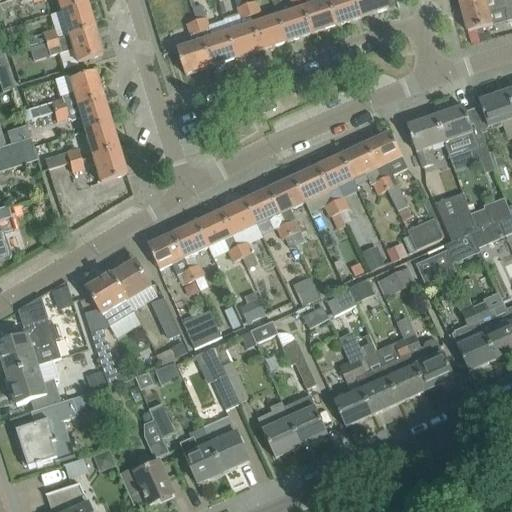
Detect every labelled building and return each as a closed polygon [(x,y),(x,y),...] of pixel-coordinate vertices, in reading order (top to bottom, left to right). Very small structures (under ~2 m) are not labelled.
[(84,0),(55,0),(60,13),(86,5),(84,0)] [(243,29),(228,34),(237,59),(262,51),(254,25),(251,17),(247,6),(245,0),(233,0),(238,16),(243,29)] [(301,0),(301,1),(304,9),(313,34),(338,26),(329,1),(329,0),(301,0)] [(331,0),(329,1),(338,26),(363,18),(357,0),(331,0)] [(357,0),(363,18),(389,9),(385,0),(357,0)] [(511,21),(511,0),(480,0),(461,5),(468,33),(492,26),(489,15),(504,11),(507,22),(511,21)] [(257,3),(247,6),(251,17),(261,14),(257,3)] [(86,5),(60,13),(64,26),(68,39),(94,31),(86,5)] [(202,6),(192,9),(197,23),(203,42),(211,68),(237,59),(228,34),(213,39),(208,26),(202,6)] [(304,9),(279,17),(287,43),(313,34),(304,9)] [(279,17),(254,25),(262,51),(287,43),(279,17)] [(194,45),(177,51),(186,76),(211,68),(203,42),(197,23),(187,26),(194,45)] [(55,43),(31,51),(34,60),(59,52),(61,56),(72,52),(75,64),(82,62),(101,56),(94,31),(68,39),(55,43)] [(51,32),(27,39),(31,49),(31,51),(55,43),(51,32)] [(42,119),(102,101),(94,73),(68,81),(73,98),(29,111),(32,121),(42,118),(42,119)] [(511,104),(508,93),(480,103),(489,129),(502,124),(508,141),(511,139),(511,104)] [(84,133),(110,125),(102,101),(42,119),(45,128),(68,121),(72,123),(80,121),(84,133)] [(480,149),(472,127),(465,108),(435,119),(444,144),(462,138),(468,154),(480,149)] [(426,150),(444,144),(435,119),(408,128),(422,169),(431,166),(426,150)] [(92,158),(117,150),(110,125),(84,133),(92,158)] [(366,146),(365,146),(387,193),(388,193),(392,201),(398,213),(408,208),(393,177),(408,170),(402,158),(399,152),(391,134),(366,146)] [(5,150),(0,151),(0,170),(37,158),(31,141),(5,150)] [(365,146),(342,157),(353,181),(366,175),(371,186),(373,185),(374,186),(379,197),(387,193),(365,146)] [(92,158),(94,165),(100,184),(125,176),(117,150),(92,158)] [(489,154),(499,183),(500,183),(499,181),(509,177),(499,151),(489,154)] [(68,165),(80,162),(77,152),(65,155),(68,165)] [(489,186),(499,183),(489,154),(479,158),(489,186)] [(342,157),(318,168),(329,192),(353,181),(342,157)] [(80,162),(68,165),(71,175),(83,172),(80,162)] [(318,168),(293,180),(304,204),(329,192),(318,168)] [(270,191),(269,191),(290,237),(300,233),(290,211),(304,204),(293,180),(270,191)] [(269,191),(246,202),(257,227),(271,220),(275,230),(276,230),(277,230),(282,241),(285,240),(289,250),(296,250),(290,237),(269,191)] [(344,200),(335,204),(339,215),(348,210),(344,200)] [(246,202),(221,213),(233,238),(257,227),(246,202)] [(335,204),(326,208),(330,219),(339,215),(335,204)] [(0,262),(10,259),(2,236),(14,232),(6,209),(0,210),(0,262)] [(452,244),(473,234),(478,232),(469,212),(443,223),(452,244)] [(221,213),(197,225),(209,249),(224,242),(229,252),(234,264),(243,260),(238,248),(233,238),(221,213)] [(511,217),(499,223),(505,237),(506,236),(511,233),(511,217)] [(444,240),(435,221),(408,233),(417,252),(444,240)] [(479,248),(505,237),(499,223),(478,232),(473,234),(479,248)] [(173,236),(172,236),(184,261),(209,249),(197,225),(173,236)] [(479,248),(473,234),(452,244),(446,247),(448,252),(455,268),(483,256),(479,248)] [(172,236),(149,247),(157,266),(160,271),(173,265),(178,277),(181,276),(186,286),(194,283),(189,272),(185,263),(184,261),(172,236)] [(247,244),(238,248),(238,249),(243,260),(253,280),(262,275),(266,273),(260,261),(256,263),(253,255),(252,255),(247,245),(247,244)] [(407,257),(401,245),(386,252),(391,264),(407,257)] [(426,287),(447,278),(457,273),(455,268),(448,252),(416,267),(426,287)] [(151,289),(146,279),(136,262),(110,278),(133,316),(134,315),(127,303),(151,289)] [(199,268),(189,272),(194,283),(195,282),(204,278),(199,268)] [(414,285),(407,270),(378,284),(385,299),(414,285)] [(110,329),(133,316),(110,278),(87,291),(110,329)] [(319,301),(310,280),(293,288),(303,309),(319,301)] [(51,293),(58,312),(70,307),(63,289),(51,293)] [(469,330),(453,337),(461,355),(469,374),(495,362),(472,310),(466,298),(457,302),(463,314),(469,330)] [(167,341),(180,335),(163,301),(151,307),(167,341)] [(247,324),(265,316),(259,301),(241,309),(247,324)] [(485,304),(472,310),(495,362),(496,361),(511,354),(511,326),(511,325),(500,330),(492,312),(489,313),(485,304)] [(304,319),(309,329),(310,331),(330,321),(323,309),(304,319)] [(213,321),(188,333),(196,351),(222,339),(213,321)] [(61,360),(56,342),(49,323),(11,335),(13,342),(0,345),(0,354),(7,378),(61,360)] [(272,324),(251,334),(257,346),(258,346),(277,337),(272,324)] [(102,330),(90,334),(108,387),(126,380),(124,373),(117,375),(102,330)] [(246,351),(255,347),(249,335),(241,338),(246,351)] [(413,335),(403,340),(411,357),(427,392),(437,388),(442,386),(444,390),(454,385),(452,381),(455,380),(446,362),(443,355),(438,344),(437,344),(432,342),(425,345),(423,350),(421,351),(413,335)] [(403,340),(393,345),(400,361),(401,362),(411,357),(403,340)] [(297,343),(282,349),(290,368),(295,365),(306,391),(307,390),(316,387),(297,343)] [(211,350),(237,406),(249,400),(220,345),(211,350)] [(226,412),(237,406),(211,350),(194,358),(201,371),(207,368),(214,383),(211,384),(226,412)] [(400,361),(383,369),(399,405),(400,404),(426,393),(427,392),(411,357),(401,362),(400,361)] [(64,405),(56,382),(59,381),(52,363),(61,360),(7,378),(17,407),(38,400),(42,411),(64,405)] [(359,360),(349,364),(357,382),(362,392),(373,416),(379,414),(399,405),(383,369),(366,376),(359,360)] [(348,365),(339,369),(347,386),(357,382),(349,364),(348,365)] [(101,373),(86,378),(91,393),(106,387),(101,373)] [(149,375),(135,380),(141,392),(154,387),(149,375)] [(362,392),(335,404),(338,411),(346,429),(373,416),(362,392)] [(144,402),(161,440),(174,435),(157,396),(144,402)] [(328,437),(313,403),(310,397),(283,409),(282,405),(281,406),(301,449),(328,437)] [(37,468),(54,462),(56,467),(75,461),(63,424),(78,419),(76,415),(84,412),(80,400),(64,405),(42,411),(40,411),(44,424),(17,432),(29,469),(37,467),(37,468)] [(145,448),(161,440),(144,402),(135,406),(138,413),(132,416),(139,431),(138,432),(145,448)] [(276,460),(301,449),(281,406),(270,410),(272,414),(258,420),(276,460)] [(250,463),(241,445),(232,424),(218,430),(218,431),(206,436),(218,462),(223,475),(250,463)] [(218,462),(206,436),(206,437),(203,430),(190,436),(193,441),(181,446),(199,486),(223,475),(218,462)] [(100,474),(115,468),(108,451),(92,458),(100,474)] [(84,461),(65,468),(69,479),(88,473),(84,461)] [(168,478),(164,468),(162,469),(160,464),(137,475),(134,468),(132,469),(133,470),(120,476),(136,511),(141,511),(175,497),(167,479),(168,478)] [(92,511),(81,485),(47,496),(51,511),(92,511)]
